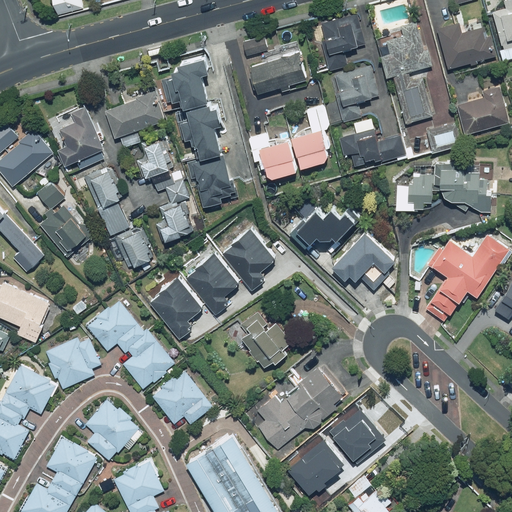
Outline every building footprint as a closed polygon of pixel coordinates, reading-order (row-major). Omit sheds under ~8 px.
[(57,0),(61,12),(89,4),(87,0),(57,0)] [(511,0),(507,0),(509,6),(498,8),(507,46),(504,47),(507,57),(511,55),(511,0)] [(321,22),(334,67),(352,62),(347,45),(368,39),(360,11),(321,22)] [(410,120),(436,113),(426,74),(416,77),(413,67),(437,61),(433,45),(427,46),(420,18),(403,22),(406,31),(389,36),(393,50),(386,52),(392,73),(398,71),(410,120)] [(463,18),(442,24),(453,64),(499,51),(491,22),(466,29),(463,18)] [(269,31),(245,39),(249,54),(274,46),(269,31)] [(255,64),(262,89),(282,83),(283,90),(297,86),(295,79),(314,73),(306,48),(255,64)] [(218,64),(214,49),(187,56),(187,59),(181,61),(184,71),(167,75),(172,97),(187,94),(189,101),(193,100),(218,93),(211,66),(218,64)] [(361,97),(382,91),(373,59),(332,71),(346,118),(366,112),(361,97)] [(486,95),(461,102),(469,131),(511,118),(511,113),(504,84),(485,89),(486,95)] [(111,106),(123,145),(146,138),(142,124),(168,116),(160,90),(111,106)] [(224,117),(232,115),(227,98),(220,99),(218,93),(193,100),(197,114),(184,117),(189,135),(201,132),(207,153),(232,146),(224,117)] [(53,121),(71,160),(80,156),(85,165),(107,155),(103,146),(109,143),(90,103),(53,121)] [(303,165),(337,155),(329,125),(334,124),(328,103),(309,108),(314,127),(298,131),(303,165)] [(384,137),(378,115),(358,121),(361,131),(344,136),(349,153),(356,151),(359,164),(406,150),(401,132),(384,137)] [(21,132),(9,116),(0,123),(0,138),(5,144),(21,132)] [(455,120),(431,127),(437,148),(461,142),(455,120)] [(19,141),(16,138),(8,145),(10,148),(0,157),(0,159),(18,181),(57,148),(38,125),(19,141)] [(272,130),(253,135),(259,159),(267,157),(272,173),(303,165),(298,131),(274,138),(272,130)] [(178,170),(168,136),(147,142),(149,150),(140,153),(147,175),(159,171),(162,182),(186,175),(184,168),(178,170)] [(207,153),(191,157),(196,178),(201,176),(208,204),(228,199),(227,193),(243,189),(232,146),(207,153)] [(445,188),(468,211),(482,194),(491,195),(492,176),(484,175),(485,161),(440,158),(439,187),(445,188)] [(438,197),(440,164),(415,163),(414,183),(400,183),(399,205),(419,206),(419,203),(429,204),(430,196),(438,197)] [(113,231),(135,222),(125,200),(115,205),(112,199),(127,192),(115,164),(88,176),(113,231)] [(52,180),(49,176),(43,180),(47,185),(41,189),(54,205),(68,193),(56,177),(52,180)] [(176,200),(165,203),(172,228),(196,221),(188,196),(194,194),(188,176),(170,183),(176,200)] [(50,253),(0,196),(0,219),(25,248),(17,255),(30,270),(50,253)] [(76,244),(94,229),(69,200),(45,221),(72,253),(78,247),(76,244)] [(309,244),(329,226),(347,229),(364,213),(354,201),(347,208),(340,200),(331,208),(326,201),(295,228),(309,244)] [(250,277),(256,285),(275,271),(268,263),(281,253),(257,222),(226,246),(250,277)] [(158,253),(147,223),(120,233),(130,263),(158,253)] [(371,226),(339,261),(353,273),(357,269),(363,274),(365,272),(379,286),(394,270),(390,267),(402,255),(371,226)] [(453,233),(430,261),(448,276),(427,301),(448,318),(475,285),(481,290),(511,252),(511,248),(493,233),(477,252),(453,233)] [(204,263),(192,272),(222,309),(233,300),(232,298),(233,297),(232,296),(236,293),(232,289),(247,277),(222,246),(203,261),(204,263)] [(165,289),(156,297),(186,333),(197,324),(196,322),(197,321),(196,320),(200,317),(196,313),(211,301),(186,270),(164,287),(165,289)] [(54,299),(7,278),(5,282),(0,279),(0,312),(25,323),(21,331),(40,339),(48,321),(45,320),(54,299)] [(511,285),(499,306),(511,314),(511,285)] [(91,305),(85,297),(75,305),(80,312),(91,305)] [(101,315),(91,323),(111,348),(121,340),(129,350),(132,347),(136,353),(126,361),(147,386),(157,378),(158,379),(171,369),(170,367),(179,360),(151,325),(148,327),(124,297),(112,306),(111,304),(99,314),(101,315)] [(264,306),(244,321),(251,330),(247,334),(255,343),(253,345),(262,357),(265,355),(270,362),(282,353),(284,355),(294,348),(290,342),(298,336),(282,317),(274,323),(273,321),(272,322),(270,319),(273,317),(264,306)] [(0,354),(4,346),(7,347),(14,332),(3,327),(4,324),(0,321),(0,354)] [(67,384),(98,370),(96,366),(105,361),(93,335),(84,339),(81,333),(50,347),(56,359),(53,361),(59,375),(62,373),(67,384)] [(285,397),(281,392),(261,410),(265,415),(260,419),(284,447),(311,423),(316,428),(345,403),(340,397),(350,389),(326,361),(285,397)] [(58,385),(20,365),(1,401),(0,400),(0,453),(2,455),(3,453),(14,459),(30,431),(18,425),(21,419),(24,420),(30,409),(41,415),(50,397),(51,398),(58,385)] [(166,385),(156,393),(178,421),(188,413),(194,421),(217,403),(189,367),(179,375),(178,373),(164,383),(166,385)] [(117,411),(105,401),(86,423),(96,431),(88,441),(111,460),(123,445),(128,449),(143,432),(130,421),(132,418),(120,408),(117,411)] [(327,432),(356,467),(388,441),(362,410),(347,422),(344,419),(327,432)] [(277,511),(232,436),(186,465),(214,511),(277,511)] [(52,479),(77,493),(98,455),(63,437),(47,466),(58,472),(52,479)] [(287,468),(309,495),(316,490),(318,494),(326,488),(324,486),(347,467),(324,439),(287,468)] [(149,511),(154,509),(160,507),(154,494),(165,489),(151,461),(114,479),(130,511),(149,511)] [(390,511),(395,507),(390,503),(394,499),(368,475),(346,498),(360,511),(390,511)] [(66,511),(77,493),(52,479),(47,489),(37,484),(23,511),(24,511),(66,511)] [(105,511),(96,503),(87,511),(105,511)]
